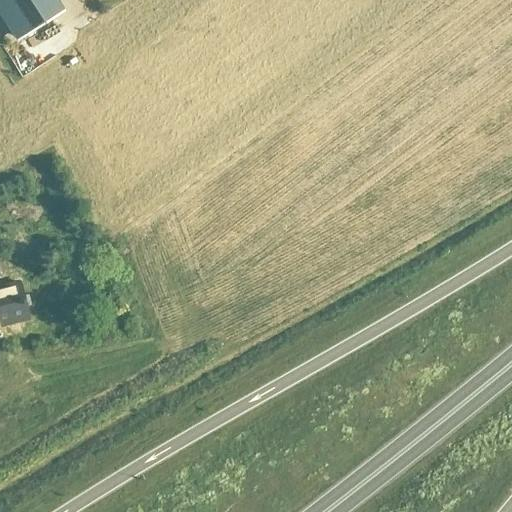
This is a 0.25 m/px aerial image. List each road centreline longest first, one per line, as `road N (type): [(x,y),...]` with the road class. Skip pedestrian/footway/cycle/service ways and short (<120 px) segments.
road 1 (trunk): [(511,251),(69,511)]
road 2 (trunk): [(325,511),(511,363)]
